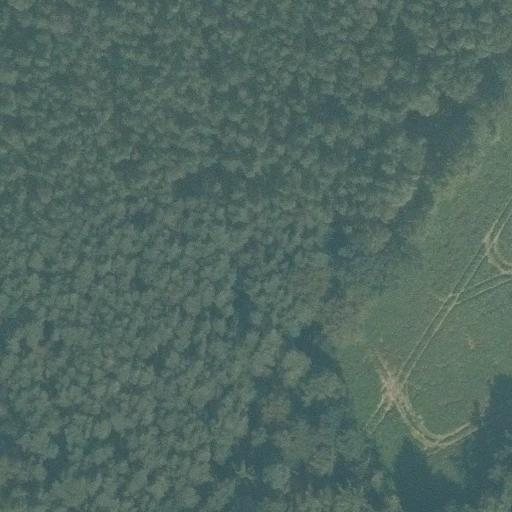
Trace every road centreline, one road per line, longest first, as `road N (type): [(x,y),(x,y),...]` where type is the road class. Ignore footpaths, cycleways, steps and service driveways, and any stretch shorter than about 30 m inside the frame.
road 1 (track): [(200,511),(493,58)]
road 2 (track): [(493,58),(146,203),(0,218)]
